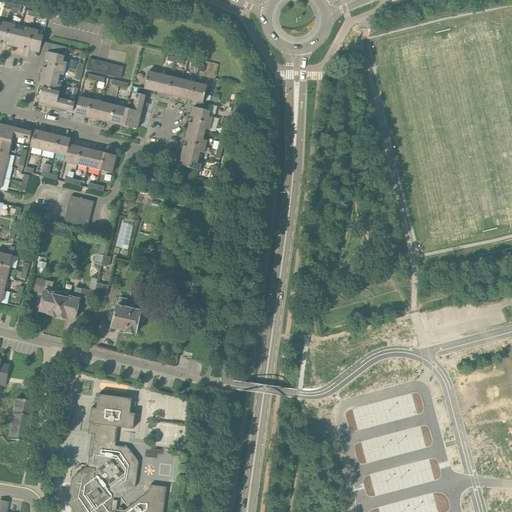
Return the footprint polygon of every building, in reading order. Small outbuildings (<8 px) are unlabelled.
[(13,4),(12,9),(13,9),(12,13),(20,15),(22,6),(13,4)] [(5,41),(9,24),(3,22),(2,26),(0,25),(0,43),(1,44),(1,40),(5,41)] [(16,47),(20,30),(15,29),(16,25),(9,24),(5,41),(9,42),(8,45),(16,47)] [(28,47),(33,29),(26,28),(25,32),(20,30),(16,47),(24,49),(25,46),(28,47)] [(39,53),(40,51),(42,42),(43,36),(38,35),(39,31),(33,29),(28,47),(32,47),(31,51),(39,53)] [(45,60),(49,61),(66,65),(67,63),(63,61),(66,48),(49,44),(47,53),(45,60)] [(390,57),(378,58),(378,64),(363,65),(364,71),(390,70),(390,57)] [(95,60),(89,59),(86,70),(92,72),(95,60)] [(100,62),(95,60),(92,72),(98,73),(100,62)] [(64,75),(66,65),(49,61),(47,68),(44,67),(42,76),(59,80),(60,74),(64,75)] [(106,63),(100,62),(98,73),(103,75),(106,63)] [(112,65),(106,63),(103,75),(109,76),(112,65)] [(118,66),(112,65),(109,76),(115,77),(118,66)] [(124,67),(118,66),(115,77),(121,79),(124,67)] [(156,92),(160,75),(148,72),(144,89),(145,89),(156,92)] [(168,95),(172,77),(160,75),(156,92),(168,95)] [(57,85),(59,80),(42,76),(40,84),(43,84),(41,92),(59,96),(61,86),(57,85)] [(179,97),(183,80),(172,77),(168,95),(179,97)] [(191,100),(195,83),(183,80),(179,97),(191,100)] [(191,100),(202,103),(203,103),(207,86),(195,83),(191,100)] [(145,89),(144,89),(138,88),(133,107),(142,110),(143,106),(145,107),(148,96),(143,95),(145,89)] [(58,99),(59,96),(41,92),(39,103),(62,109),(62,111),(72,114),(75,103),(58,99)] [(87,118),(92,100),(79,97),(75,115),(87,118)] [(100,120),(104,103),(92,100),(87,118),(100,120)] [(112,123),(116,106),(104,103),(100,120),(112,123)] [(203,103),(202,103),(201,109),(193,107),(191,115),(195,116),(194,120),(211,124),(213,118),(209,117),(210,111),(208,111),(209,105),(203,103)] [(124,126),(128,109),(116,106),(112,123),(124,126)] [(137,129),(142,110),(133,107),(132,110),(128,109),(124,126),(137,129)] [(210,130),(211,124),(194,120),(193,123),(189,122),(187,131),(204,135),(205,129),(210,130)] [(0,140),(11,143),(13,137),(30,141),(32,129),(22,127),(21,129),(0,124),(0,140)] [(43,151),(47,133),(35,130),(31,148),(43,151)] [(203,140),(204,135),(187,131),(185,139),(189,140),(188,143),(205,147),(207,141),(203,140)] [(55,154),(59,136),(47,133),(43,151),(55,154)] [(66,156),(69,145),(71,139),(59,136),(55,154),(66,156)] [(0,152),(9,155),(11,143),(0,140),(0,152)] [(204,154),(205,147),(188,143),(187,147),(184,146),(182,154),(199,158),(200,153),(204,154)] [(77,165),(81,147),(69,145),(66,156),(65,162),(77,165)] [(88,168),(93,150),(81,147),(77,165),(88,168)] [(100,170),(104,153),(93,150),(88,168),(100,170)] [(0,165),(6,167),(9,155),(0,152),(0,165)] [(104,153),(100,170),(112,173),(116,156),(104,153)] [(197,163),(199,158),(182,154),(180,162),(183,163),(182,167),(200,171),(201,164),(197,163)] [(82,199),(71,196),(69,202),(81,205),(82,199)] [(94,202),(82,199),(81,205),(92,208),(94,202)] [(81,205),(69,202),(67,208),(79,211),(81,205)] [(92,208),(81,205),(79,211),(91,214),(92,208)] [(79,211),(67,208),(66,214),(78,217),(79,211)] [(91,214),(79,211),(78,217),(89,220),(91,214)] [(78,217),(66,214),(64,220),(76,223),(78,217)] [(89,220),(78,217),(76,223),(88,226),(89,220)] [(74,229),(76,223),(64,220),(63,226),(74,229)] [(88,226),(76,223),(74,229),(86,232),(88,226)] [(101,265),(103,256),(105,247),(106,247),(107,242),(101,241),(98,255),(96,254),(94,263),(101,265)] [(0,265),(10,268),(13,256),(8,255),(0,252),(0,265)] [(103,256),(101,265),(108,267),(110,258),(103,256)] [(46,266),(47,262),(37,261),(37,273),(41,273),(44,266),(46,266)] [(0,277),(7,279),(10,268),(0,265),(0,277)] [(178,269),(172,267),(170,275),(176,277),(178,269)] [(57,317),(62,292),(52,289),(53,283),(47,281),(47,280),(36,278),(33,292),(43,294),(39,312),(48,314),(47,315),(57,317)] [(62,292),(57,317),(65,319),(66,318),(75,320),(79,302),(91,305),(94,292),(82,288),(82,290),(75,288),(73,295),(62,292)] [(125,308),(127,299),(119,298),(117,306),(112,328),(125,331),(125,332),(135,335),(138,320),(142,321),(145,320),(146,314),(144,312),(140,311),(141,306),(132,304),(131,309),(125,308)] [(131,399),(98,395),(96,409),(91,408),(88,434),(95,435),(92,456),(89,458),(88,468),(86,467),(72,478),(68,504),(74,511),(163,511),(166,487),(150,485),(150,491),(124,511),(119,510),(116,509),(118,501),(112,500),(113,497),(121,499),(135,487),(139,462),(128,447),(115,446),(118,427),(133,429),(135,414),(130,413),(131,399)] [(11,429),(9,439),(28,442),(32,415),(33,412),(35,402),(23,400),(16,399),(11,429)] [(361,421),(360,409),(365,409),(364,403),(354,405),(356,422),(361,421)] [(0,501),(0,509),(9,511),(11,500),(1,498),(0,501)]
